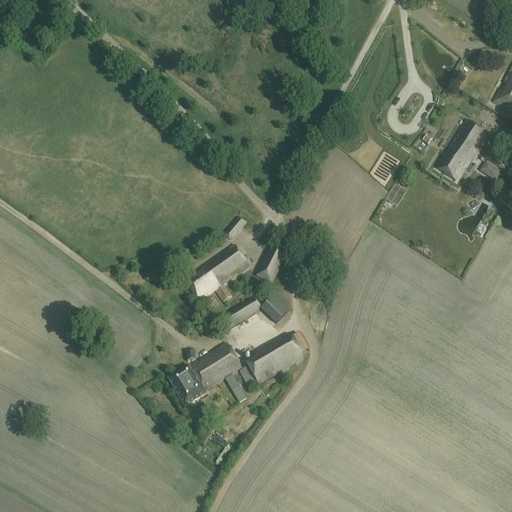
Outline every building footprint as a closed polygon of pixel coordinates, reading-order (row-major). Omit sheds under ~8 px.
[(511,69),(494,103),(511,112),(511,69)] [(456,181),(464,168),(465,169),(471,162),(472,162),(489,135),(467,121),(436,169),(456,181)] [(428,145),(432,140),(427,135),(423,140),(428,145)] [(232,241),(245,223),(238,218),(225,236),(232,241)] [(273,284),(287,255),(272,246),(258,276),(273,284)] [(223,286),(249,268),(234,247),(201,270),(202,271),(185,283),(199,303),(217,292),(224,303),(231,298),(223,286)] [(257,315),(261,309),(255,300),(253,300),(218,321),(225,334),(257,315)] [(258,314),(242,326),(245,331),(262,319),(258,314)] [(207,336),(213,333),(210,327),(204,330),(207,336)] [(258,386),(259,386),(302,361),(290,339),(246,365),(247,367),(239,372),(250,391),(258,386)] [(204,392),(242,369),(227,344),(189,367),(168,380),(185,408),(206,395),(204,392)] [(187,362),(196,361),(194,352),(186,352),(187,362)] [(289,369),(292,375),(301,370),(298,365),(289,369)]
